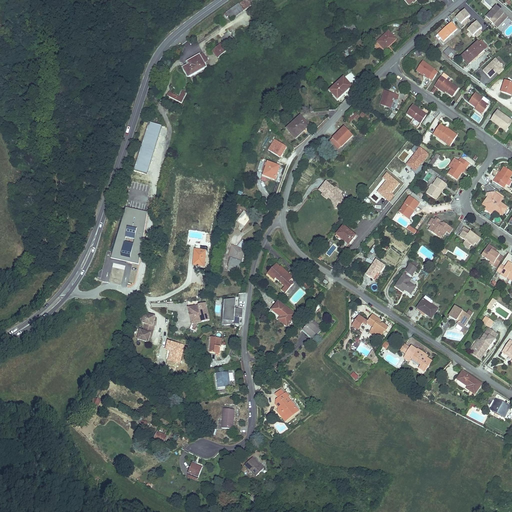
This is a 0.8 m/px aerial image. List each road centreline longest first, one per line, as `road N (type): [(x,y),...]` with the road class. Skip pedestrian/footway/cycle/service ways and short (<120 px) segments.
road 1 (residential): [(511,392),(294,248),(283,208)]
road 2 (residential): [(199,441),(230,446),(249,432),(245,333),(253,271),(283,208)]
road 3 (residential): [(385,68),(498,146),(465,194),(466,211),(511,241)]
road 4 (secondary): [(104,208),(153,62),(222,0)]
road 5 (residential): [(283,208),(300,153),(385,68)]
road 6 (secondary): [(12,335),(71,290),(104,208)]
road 7 (secondary): [(104,208),(65,285),(12,335)]
